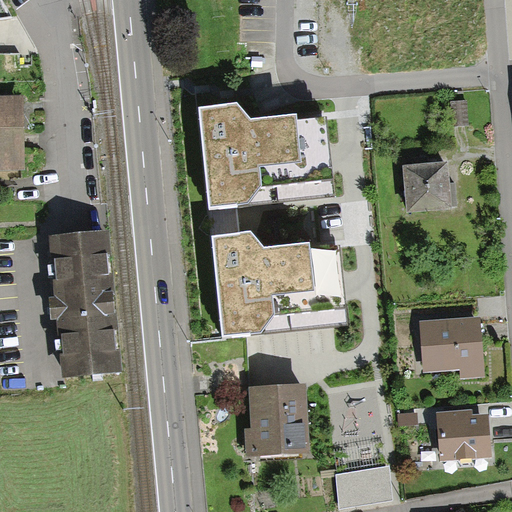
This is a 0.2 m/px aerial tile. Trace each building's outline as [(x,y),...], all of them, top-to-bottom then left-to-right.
[(449,123),(464,123),(464,101),(450,100),(449,123)] [(0,168),(23,168),(19,103),(0,104),(0,168)] [(211,211),(335,197),(327,118),(260,125),(251,126),(237,109),(200,113),(211,211)] [(408,210),(452,206),(448,160),(426,162),(403,164),(408,210)] [(121,368),(105,234),(45,241),(60,375),(121,368)] [(346,326),(338,255),(310,250),(272,254),(267,254),(249,234),(214,238),(225,339),(346,326)] [(479,373),(475,319),(419,323),(422,367),(460,364),(461,375),(479,373)] [(306,384),(249,388),(252,429),(247,429),(248,456),(311,451),(306,384)] [(511,412),(495,414),(496,442),(511,440),(511,412)] [(437,418),(441,461),(484,457),(481,414),(437,418)] [(389,466),(337,475),(340,509),(392,500),(389,466)]
